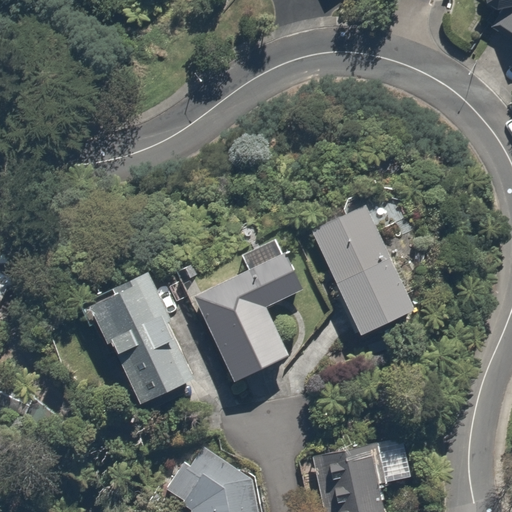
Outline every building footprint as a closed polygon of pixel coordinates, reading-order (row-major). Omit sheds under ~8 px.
[(511,0),(481,0),(498,10),(488,27),(511,40),(511,0)] [(379,192),(310,224),(361,330),(407,308),(369,230),(392,219),(379,192)] [(245,266),(192,290),(233,379),(287,354),(264,305),(309,284),(282,225),(236,246),(245,266)] [(103,345),(113,340),(143,406),(198,382),(147,267),(104,286),(81,296),(103,345)] [(0,309),(12,280),(0,274),(0,309)] [(384,511),(378,478),(413,472),(407,438),(368,445),(316,454),(326,511),(384,511)] [(257,511),(251,474),(191,439),(162,488),(191,506),(192,511),(257,511)]
